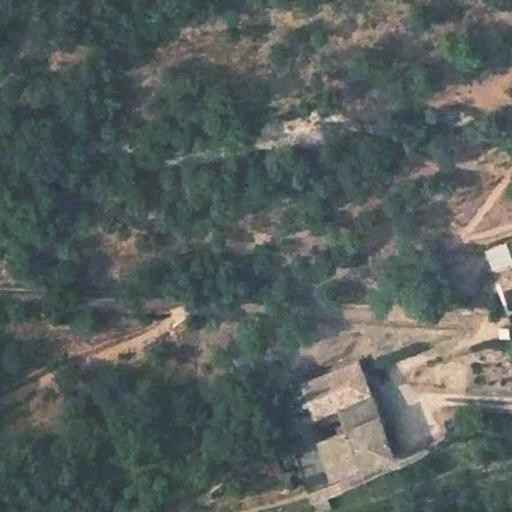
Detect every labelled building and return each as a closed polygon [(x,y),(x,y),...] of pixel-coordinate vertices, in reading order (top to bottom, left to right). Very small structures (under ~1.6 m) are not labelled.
[(487,251),(496,271),(511,263),(511,249),(509,242),(487,251)] [(511,281),(501,286),(508,304),(511,302),(511,281)] [(357,363),(303,385),(316,415),(337,406),(345,426),(377,414),(371,397),(361,373),(357,363)] [(274,390),(251,397),(254,406),(277,400),(274,390)] [(251,395),(228,401),(233,419),(256,412),(254,406),(251,397),(251,395)] [(308,397),(284,406),(292,424),(316,415),(308,397)] [(318,443),(333,477),(393,453),(377,414),(345,426),(337,429),(339,435),(318,443)] [(226,465),(222,457),(208,462),(211,470),(226,465)] [(327,462),(300,472),(307,488),(333,477),(327,462)] [(213,475),(228,469),(226,465),(211,470),(213,475)] [(326,498),(313,504),(316,511),(324,511),(331,509),(326,498)]
